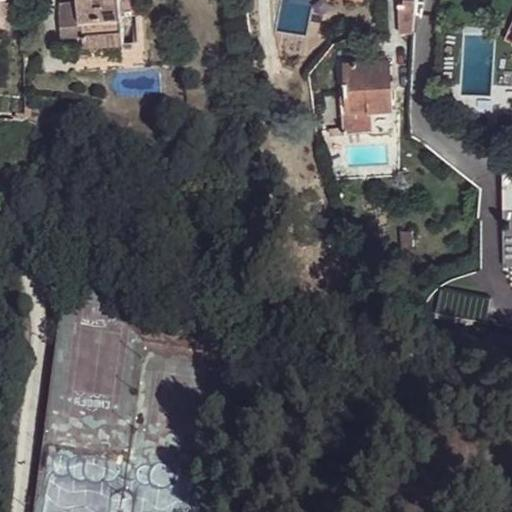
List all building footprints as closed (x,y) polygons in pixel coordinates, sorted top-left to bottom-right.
[(82,30),(80,0),(64,0),(66,31),(82,30)] [(115,0),(80,0),(82,30),(117,28),(115,0)] [(419,0),(405,0),(405,3),(404,11),(419,12),(419,0)] [(403,34),(404,11),(405,3),(397,3),(395,33),(403,34)] [(416,35),(419,12),(404,11),(403,34),(416,35)] [(117,38),(117,28),(82,30),(82,40),(117,38)] [(351,110),(375,108),(393,107),(390,59),(347,62),(349,92),(350,105),(351,110)] [(376,131),(375,108),(351,110),(350,105),(346,105),(348,132),(376,131)] [(412,247),(412,232),(406,233),(402,233),(403,248),(412,247)] [(490,301),(442,290),(437,313),(485,324),(490,301)]
